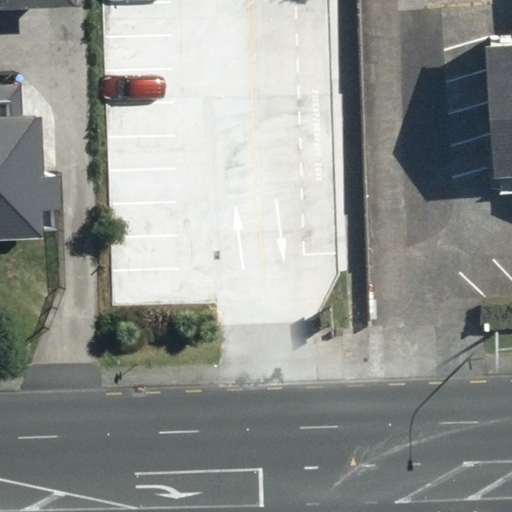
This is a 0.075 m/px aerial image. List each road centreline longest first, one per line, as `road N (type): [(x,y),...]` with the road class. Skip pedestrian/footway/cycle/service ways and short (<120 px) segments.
road 1 (primary): [(253,479),(0,487)]
road 2 (primary): [(511,472),(377,477)]
road 3 (primary): [(377,477),(253,479)]
